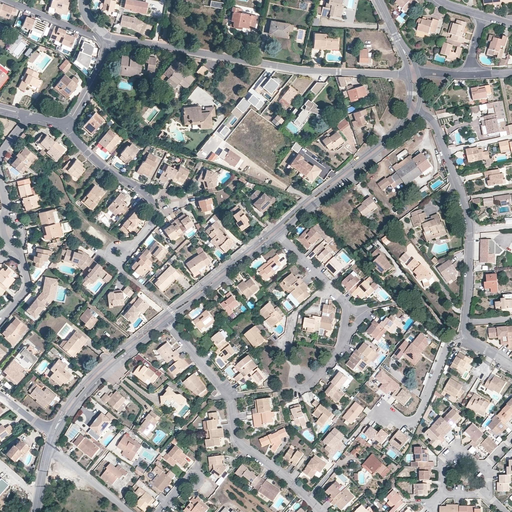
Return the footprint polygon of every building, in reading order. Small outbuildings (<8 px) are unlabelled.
[(51,0),(50,7),(55,8),(54,11),(54,12),(66,15),(69,2),(68,1),(68,0),(51,0)] [(103,0),(103,2),(102,7),(113,10),(115,0),(103,0)] [(147,3),(135,0),(125,0),(123,8),(130,9),(130,11),(145,13),(147,3)] [(328,0),(327,4),(331,4),(330,8),(325,7),(322,6),(322,7),(321,14),(320,15),(328,17),(328,15),(341,18),(343,6),(340,5),(341,0),(328,0)] [(411,9),(414,5),(408,0),(397,0),(395,3),(405,12),(409,8),(411,9)] [(9,6),(9,7),(8,6),(3,3),(2,4),(0,9),(0,15),(9,19),(11,14),(14,15),(17,9),(9,6)] [(254,29),(257,16),(241,13),(237,12),(238,8),(232,7),(231,11),(232,11),(230,21),(233,21),(232,24),(242,26),(248,28),(248,27),(254,29)] [(35,19),(36,18),(32,16),(31,18),(27,16),(22,26),(31,29),(35,19)] [(133,18),(122,16),(120,26),(128,27),(129,26),(130,27),(130,28),(135,30),(139,21),(133,18)] [(43,23),(35,19),(31,29),(31,30),(43,35),(48,23),(44,21),(43,23)] [(427,21),(423,19),(420,19),(417,21),(416,24),(419,25),(417,31),(429,34),(429,32),(435,33),(439,21),(433,19),(433,21),(427,20),(427,21)] [(290,24),(271,20),(268,35),(287,38),(289,31),(290,24)] [(462,37),(463,33),(462,32),(463,27),(465,27),(466,23),(457,20),(456,24),(451,23),(448,33),(452,35),(451,38),(451,39),(462,43),(464,43),(465,38),(462,37)] [(233,21),(230,21),(229,27),(241,29),(242,26),(232,24),(233,21)] [(61,42),(65,33),(66,30),(55,26),(50,38),(61,42)] [(22,36),(17,33),(12,40),(17,43),(22,36)] [(75,42),(78,35),(74,33),(73,37),(65,33),(61,42),(61,43),(71,47),(73,41),(75,42)] [(330,46),(339,46),(339,43),(337,43),(337,38),(325,37),(326,34),(314,33),(313,48),(320,48),(320,49),(325,50),(325,49),(330,49),(330,46)] [(495,36),(490,35),(488,41),(491,42),(494,43),(493,45),(491,45),(489,49),(488,54),(494,56),(494,55),(498,56),(497,57),(502,58),(504,50),(500,49),(501,46),(505,47),(508,37),(503,36),(503,38),(502,40),(495,38),(495,36)] [(90,44),(90,43),(84,41),(85,38),(81,36),(78,43),(82,44),(79,51),(91,56),(93,52),(94,46),(92,45),(90,44)] [(447,40),(446,44),(444,43),(440,54),(447,56),(447,59),(456,61),(457,58),(459,59),(462,49),(460,48),(462,43),(451,39),(447,39),(447,40)] [(27,56),(32,49),(29,46),(24,53),(27,56)] [(367,56),(368,49),(360,48),(359,63),(367,63),(367,56)] [(35,51),(28,60),(32,63),(39,54),(35,51)] [(90,59),(91,56),(79,51),(77,55),(76,60),(87,68),(90,59)] [(148,59),(148,62),(147,67),(155,68),(156,58),(149,57),(148,59)] [(142,60),(121,58),(119,72),(136,75),(137,67),(141,68),(142,61),(142,60)] [(69,62),(66,59),(59,68),(62,70),(69,62)] [(187,77),(182,73),(181,74),(180,73),(181,72),(182,70),(178,66),(180,64),(174,60),(163,73),(169,78),(177,85),(179,83),(186,88),(194,79),(189,75),(187,77)] [(71,65),(69,62),(62,70),(65,73),(71,65)] [(197,72),(202,77),(208,70),(202,65),(197,72)] [(140,72),(141,68),(137,67),(136,75),(119,72),(119,74),(141,77),(142,73),(140,72)] [(28,68),(19,88),(23,90),(27,83),(37,87),(40,80),(36,78),(38,73),(28,68)] [(65,75),(54,87),(67,98),(78,85),(76,84),(79,81),(74,76),(71,80),(65,75)] [(344,77),(338,77),(341,86),(347,85),(344,77)] [(177,85),(169,78),(166,81),(174,88),(177,85)] [(316,82),(310,90),(315,95),(325,83),(316,82)] [(353,89),(347,91),(350,101),(358,99),(357,97),(366,95),(363,85),(353,89)] [(485,86),(471,89),(474,101),(487,98),(485,86)] [(290,88),(279,101),(286,107),(297,93),(290,88)] [(298,116),(297,118),(302,123),(317,106),(311,101),(310,102),(307,100),(300,108),(302,110),(298,115),(298,116)] [(505,118),(502,101),(486,104),(487,109),(494,107),(496,114),(485,117),(488,135),(499,133),(499,132),(497,123),(497,119),(505,118)] [(201,106),(195,107),(195,109),(197,109),(200,111),(200,113),(211,113),(211,117),(215,116),(214,108),(206,108),(206,110),(201,111),(201,106)] [(212,127),(211,117),(211,113),(200,113),(200,111),(197,109),(195,109),(195,107),(184,108),(184,114),(189,114),(189,118),(192,119),(192,123),(200,123),(201,128),(212,127)] [(318,109),(316,118),(323,120),(325,113),(323,112),(324,112),(318,109)] [(353,113),(355,120),(352,121),(354,127),(365,123),(363,115),(366,114),(365,109),(353,113)] [(95,111),(91,115),(92,115),(83,126),(92,134),(103,120),(99,117),(100,116),(95,111)] [(278,126),(283,120),(277,114),(271,121),(278,126)] [(297,118),(293,123),(299,127),(302,123),(297,118)] [(345,119),(337,126),(340,131),(349,124),(345,119)] [(450,129),(456,129),(455,125),(459,125),(459,120),(450,121),(450,129)] [(110,129),(98,142),(111,153),(116,146),(114,145),(120,138),(110,129)] [(328,136),(326,138),(322,140),(329,149),(331,147),(332,149),(343,140),(336,131),(330,136),(328,137),(328,136)] [(35,142),(46,152),(55,142),(46,135),(44,137),(41,135),(35,142)] [(302,145),(296,140),(291,147),(297,151),(302,145)] [(509,140),(499,143),(500,149),(505,148),(508,149),(511,148),(511,153),(511,142),(510,143),(509,140)] [(55,141),(55,142),(46,152),(56,160),(63,151),(57,146),(58,144),(55,141)] [(138,148),(131,142),(128,145),(127,144),(120,152),(121,153),(119,156),(125,161),(127,158),(128,160),(138,148)] [(24,146),(16,155),(25,163),(28,166),(31,163),(33,164),(38,158),(24,146)] [(476,148),(466,150),(469,162),(476,161),(478,157),(484,156),(484,159),(484,160),(489,159),(488,152),(483,153),(482,150),(478,150),(476,151),(476,148)] [(396,154),(399,159),(408,153),(405,149),(396,154)] [(230,150),(227,153),(223,150),(218,155),(234,166),(240,157),(230,150)] [(142,160),(137,169),(142,172),(143,170),(149,173),(156,161),(154,160),(156,156),(148,152),(144,161),(142,160)] [(297,152),(289,163),(312,179),(320,168),(313,163),(312,165),(300,157),(302,155),(297,152)] [(406,185),(431,167),(421,154),(413,160),(410,156),(397,165),(397,164),(393,167),(396,172),(403,181),(406,185)] [(25,163),(16,155),(12,160),(14,161),(11,164),(19,171),(25,163)] [(78,164),(80,163),(76,159),(72,164),(69,161),(62,169),(66,172),(68,170),(73,175),(80,166),(78,164)] [(28,166),(25,163),(19,171),(22,173),(28,166)] [(177,169),(173,167),(167,164),(164,170),(163,169),(158,177),(165,181),(168,175),(172,178),(177,169)] [(82,167),(80,166),(73,175),(77,178),(84,169),(82,167)] [(179,166),(178,167),(177,169),(172,178),(176,180),(177,178),(183,181),(188,171),(179,166)] [(206,169),(203,168),(197,178),(202,180),(204,187),(207,186),(208,191),(216,189),(215,184),(214,179),(217,178),(215,171),(206,168),(206,169)] [(499,169),(485,172),(486,177),(490,176),(490,181),(488,181),(489,187),(500,185),(499,180),(502,179),(505,179),(503,173),(500,174),(499,169)] [(403,181),(396,172),(387,179),(386,178),(378,184),(382,190),(390,185),(393,189),(403,181)] [(29,178),(17,182),(21,198),(23,198),(32,195),(30,188),(28,183),(30,183),(29,178)] [(95,185),(85,195),(87,197),(84,201),(92,208),(98,201),(96,198),(99,195),(101,196),(104,192),(95,185)] [(256,190),(250,196),(255,201),(253,203),(260,210),(270,200),(272,202),(272,203),(276,200),(273,197),(268,195),(267,196),(263,193),(262,194),(260,191),(256,190)] [(116,208),(119,211),(123,214),(128,209),(124,205),(125,203),(123,200),(125,197),(120,193),(107,208),(112,212),(116,208)] [(511,198),(511,199),(511,194),(494,196),(495,201),(500,200),(501,205),(511,203),(511,198)] [(34,195),(32,195),(23,198),(26,209),(37,207),(34,195)] [(212,203),(210,197),(198,200),(200,207),(201,207),(202,211),(211,209),(210,204),(212,203)] [(370,197),(363,202),(365,204),(363,205),(358,209),(364,217),(377,207),(370,197)] [(493,197),(483,198),(484,206),(494,205),(493,197)] [(270,200),(260,210),(262,213),(272,202),(270,200)] [(236,222),(239,226),(242,224),(245,228),(250,225),(247,221),(248,220),(241,209),(239,210),(236,205),(230,210),(237,221),(236,222)] [(141,210),(136,206),(128,215),(130,216),(122,225),(126,228),(130,232),(137,225),(136,224),(135,223),(140,217),(139,216),(142,212),(140,211),(141,210)] [(55,208),(38,213),(39,217),(42,216),(43,221),(41,222),(42,227),(55,223),(52,211),(55,211),(55,208)] [(174,220),(182,231),(183,232),(194,224),(187,215),(186,216),(184,213),(174,220)] [(422,213),(411,218),(415,228),(422,225),(425,232),(423,233),(425,238),(433,236),(432,233),(438,231),(440,236),(441,237),(447,235),(442,222),(440,222),(437,214),(431,217),(432,221),(430,221),(428,222),(427,219),(425,220),(424,218),(422,213)] [(171,239),(182,231),(174,220),(171,222),(172,224),(164,229),(171,239)] [(216,221),(216,220),(205,231),(212,238),(210,240),(217,248),(220,246),(223,249),(227,245),(228,246),(232,242),(229,239),(228,238),(227,239),(225,236),(219,230),(220,229),(218,228),(221,226),(216,221)] [(55,223),(42,227),(43,232),(45,231),(46,234),(44,234),(43,235),(44,239),(50,238),(50,237),(54,236),(58,235),(55,223)] [(315,227),(314,229),(329,242),(334,238),(318,223),(316,225),(320,228),(318,230),(315,227)] [(312,228),(310,231),(307,233),(305,232),(302,235),(304,238),(302,239),(306,243),(304,245),(308,249),(321,237),(312,228)] [(426,242),(440,236),(438,231),(432,233),(433,236),(425,238),(426,242)] [(304,238),(302,235),(298,239),(304,245),(306,243),(302,239),(304,238)] [(176,252),(188,240),(187,238),(175,251),(176,252)] [(481,240),(481,264),(496,264),(495,255),(500,255),(504,251),(493,240),(481,240)] [(156,241),(150,248),(152,250),(150,252),(148,250),(146,248),(142,253),(148,258),(152,254),(160,261),(165,255),(164,255),(167,251),(156,241)] [(234,243),(232,242),(228,246),(227,245),(223,249),(225,252),(234,243)] [(326,265),(334,258),(330,254),(324,248),(325,247),(321,244),(313,251),(317,255),(322,260),(323,262),(321,264),(324,267),(325,266),(326,265)] [(327,245),(325,247),(324,248),(330,254),(331,253),(333,251),(327,245)] [(36,248),(36,252),(37,252),(37,256),(35,256),(34,256),(33,261),(36,262),(35,266),(41,267),(41,264),(43,265),(44,260),(46,261),(47,257),(50,257),(50,254),(51,254),(51,250),(36,248)] [(67,249),(65,256),(71,258),(71,261),(77,263),(84,268),(92,259),(88,256),(87,258),(82,254),(77,253),(67,249)] [(393,268),(388,263),(386,260),(388,258),(378,249),(372,255),(376,260),(373,263),(377,267),(376,268),(383,275),(387,271),(389,273),(393,268)] [(203,251),(186,263),(192,273),(205,264),(206,265),(211,262),(203,251)] [(400,257),(404,263),(410,258),(406,252),(400,257)] [(148,258),(142,253),(138,257),(140,258),(137,262),(135,261),(130,266),(143,277),(151,268),(148,266),(152,262),(148,258)] [(267,262),(268,263),(270,265),(268,267),(266,264),(260,268),(262,271),(261,272),(259,273),(263,278),(272,272),(273,274),(280,269),(279,267),(281,265),(278,260),(280,258),(277,255),(272,259),(272,258),(267,262)] [(71,258),(65,256),(64,260),(76,264),(83,270),(84,268),(77,263),(71,261),(71,258)] [(334,257),(334,258),(326,265),(325,266),(335,275),(344,267),(334,257)] [(92,259),(84,268),(89,272),(83,279),(85,280),(87,282),(89,280),(92,283),(98,276),(101,279),(103,277),(106,273),(100,268),(101,266),(92,259)] [(421,265),(414,259),(407,266),(418,275),(416,277),(420,281),(422,281),(425,288),(430,286),(429,281),(433,277),(429,274),(429,273),(424,268),(425,268),(421,264),(421,265)] [(458,272),(450,262),(439,271),(449,285),(450,284),(454,281),(451,277),(457,272),(458,272)] [(179,275),(170,266),(157,279),(158,280),(154,284),(161,291),(174,278),(175,278),(179,275)] [(2,269),(0,271),(0,281),(4,285),(7,287),(14,279),(10,275),(13,272),(8,268),(5,271),(2,269)] [(384,277),(383,275),(376,268),(373,271),(381,279),(384,277)] [(272,272),(263,278),(265,281),(274,274),(273,274),(272,272)] [(459,281),(456,277),(459,275),(457,272),(451,277),(454,281),(456,283),(456,282),(459,281)] [(297,280),(295,277),(292,274),(283,281),(286,284),(285,285),(288,289),(288,290),(290,294),(291,293),(304,282),(300,278),(298,279),(297,280)] [(352,294),(360,286),(357,283),(360,280),(356,277),(355,278),(351,274),(343,282),(348,287),(346,288),(352,294)] [(497,274),(487,275),(487,282),(484,283),(485,293),(498,291),(497,274)] [(51,296),(53,284),(56,285),(57,279),(45,277),(42,291),(40,294),(47,300),(51,296)] [(244,281),(238,286),(247,298),(259,289),(251,279),(245,283),(244,281)] [(375,291),(365,281),(360,286),(352,294),(355,297),(358,295),(362,299),(366,296),(368,298),(375,291)] [(309,288),(304,282),(291,293),(300,304),(310,296),(307,292),(305,290),(307,289),(309,288)] [(126,287),(123,292),(113,293),(113,291),(109,291),(108,294),(109,302),(112,302),(112,305),(124,304),(123,301),(128,296),(129,297),(133,292),(126,287)] [(226,296),(228,299),(221,304),(230,315),(234,312),(232,310),(239,305),(229,293),(226,296)] [(47,300),(40,294),(36,298),(33,302),(30,306),(26,310),(34,317),(45,305),(44,304),(47,300)] [(511,308),(511,294),(504,295),(504,299),(501,299),(501,302),(495,302),(496,307),(501,307),(502,310),(506,309),(506,307),(508,306),(508,309),(511,308)] [(140,298),(138,298),(135,296),(129,302),(132,305),(124,315),(130,321),(139,310),(141,312),(148,304),(140,298)] [(269,303),(259,311),(267,320),(266,321),(272,328),(280,322),(279,320),(282,318),(277,311),(276,312),(269,303)] [(142,313),(149,305),(148,304),(141,312),(142,313)] [(331,331),(333,319),(335,319),(336,311),(332,306),(324,305),(322,318),(320,329),(319,331),(318,335),(323,336),(324,329),(331,331)] [(95,318),(89,313),(91,311),(89,309),(87,308),(79,318),(85,323),(84,324),(89,329),(97,319),(95,318)] [(95,318),(98,315),(90,308),(89,309),(91,311),(89,313),(95,318)] [(132,323),(141,312),(139,310),(130,321),(132,323)] [(207,311),(194,321),(201,330),(205,327),(209,323),(211,326),(216,322),(207,311)] [(320,329),(322,318),(313,316),(313,319),(305,318),(303,327),(314,329),(314,330),(319,331),(320,329)] [(389,319),(387,318),(384,322),(382,321),(379,325),(382,326),(384,328),(391,334),(397,326),(400,322),(391,316),(389,319)] [(23,324),(15,318),(11,323),(11,322),(2,333),(5,335),(4,337),(13,344),(20,336),(16,333),(23,324)] [(379,325),(374,320),(371,324),(373,325),(370,328),(366,332),(375,339),(381,332),(379,330),(382,326),(379,325)] [(27,327),(23,324),(16,333),(20,336),(27,327)] [(255,327),(245,335),(256,349),(264,342),(257,333),(259,332),(255,327)] [(509,345),(507,327),(489,329),(489,336),(499,335),(499,338),(504,337),(504,345),(509,345)] [(76,331),(68,341),(62,347),(71,354),(82,341),(84,343),(87,340),(76,331)] [(429,336),(422,331),(412,343),(411,345),(404,341),(395,352),(401,357),(404,353),(406,351),(416,359),(422,351),(429,342),(431,341),(432,340),(432,337),(431,337),(429,336)] [(227,342),(220,332),(212,338),(218,345),(216,346),(219,349),(227,342)] [(82,341),(71,354),(73,356),(84,343),(82,341)] [(168,347),(170,346),(167,342),(157,350),(163,357),(168,363),(173,359),(179,354),(176,350),(174,352),(171,349),(170,350),(168,347)] [(235,353),(227,342),(219,349),(216,351),(219,355),(222,352),(224,356),(228,359),(235,353)] [(357,350),(354,353),(368,364),(377,353),(365,343),(359,351),(357,350)] [(53,346),(47,352),(52,357),(58,351),(53,346)] [(25,348),(24,347),(23,347),(14,358),(25,367),(24,368),(28,368),(29,369),(36,360),(36,357),(31,353),(30,351),(25,348)] [(422,351),(416,359),(406,351),(404,353),(417,363),(424,353),(422,351)] [(401,357),(395,352),(393,355),(399,360),(401,357)] [(354,353),(352,356),(353,357),(351,360),(347,364),(353,370),(356,367),(362,372),(368,364),(354,353)] [(377,353),(368,364),(369,365),(372,362),(373,363),(379,355),(377,353)] [(472,360),(459,353),(450,367),(460,374),(467,363),(470,364),(472,360)] [(179,356),(180,355),(179,354),(173,359),(176,362),(169,368),(175,376),(187,366),(179,356)] [(179,356),(187,366),(188,365),(180,355),(179,356)] [(253,370),(257,367),(248,356),(238,364),(243,371),(241,373),(235,378),(238,382),(245,377),(253,370)] [(25,367),(14,358),(10,362),(11,365),(9,364),(3,370),(8,375),(10,373),(15,377),(13,378),(18,382),(24,375),(21,372),(23,368),(24,368),(25,367)] [(58,359),(50,369),(54,372),(50,376),(60,385),(63,382),(64,383),(71,375),(64,368),(66,365),(58,359)] [(463,375),(470,364),(467,363),(460,374),(463,375)] [(143,369),(140,366),(137,370),(140,372),(137,376),(145,382),(148,379),(153,383),(158,376),(155,374),(155,373),(148,368),(148,369),(145,366),(143,369)] [(253,370),(245,377),(248,380),(251,377),(258,385),(266,378),(258,368),(254,371),(253,370)] [(394,392),(399,386),(382,371),(376,378),(384,384),(380,388),(387,393),(390,389),(394,392)] [(340,372),(336,377),(334,380),(333,379),(330,382),(340,389),(348,379),(340,372)] [(207,388),(194,373),(183,382),(187,386),(199,395),(203,392),(207,388)] [(489,378),(485,384),(484,386),(492,392),(493,390),(499,394),(506,382),(495,376),(492,380),(489,378)] [(450,379),(444,389),(457,396),(460,398),(464,391),(461,389),(463,386),(450,379)] [(345,394),(340,389),(330,382),(328,385),(330,386),(325,393),(331,398),(333,395),(340,401),(345,394)] [(30,394),(37,399),(45,406),(47,403),(49,400),(51,402),(56,396),(46,388),(43,391),(33,384),(28,391),(31,393),(30,394)] [(394,392),(392,396),(396,399),(397,397),(400,399),(398,401),(404,406),(411,396),(399,386),(394,392)] [(169,387),(166,390),(168,392),(164,396),(161,397),(162,403),(165,403),(171,408),(176,402),(179,404),(181,404),(183,401),(189,401),(181,394),(177,395),(172,391),(173,389),(169,387)] [(457,396),(444,389),(443,390),(455,398),(457,396)] [(109,396),(107,394),(101,399),(106,403),(107,401),(117,411),(117,410),(124,403),(127,400),(118,391),(114,395),(111,398),(109,396)] [(481,398),(470,392),(467,396),(472,399),(466,407),(474,412),(475,411),(477,408),(485,413),(490,404),(485,401),(484,402),(482,401),(480,400),(481,398)] [(338,403),(340,401),(333,395),(331,398),(338,403)] [(45,406),(37,399),(35,400),(44,407),(45,406)] [(269,399),(258,400),(259,414),(271,412),(270,404),(269,399)] [(330,412),(316,401),(312,404),(318,409),(313,414),(319,419),(318,421),(324,426),(330,418),(327,416),(330,412)] [(363,409),(355,402),(343,417),(351,424),(363,409)] [(127,406),(124,403),(117,410),(120,413),(127,406)] [(291,407),(293,415),(295,419),(294,419),(296,425),(301,424),(301,426),(302,425),(302,427),(306,426),(299,404),(291,407)] [(511,409),(508,405),(497,417),(506,424),(509,421),(508,421),(511,416),(511,409)] [(455,423),(459,419),(461,417),(453,410),(444,419),(451,427),(452,427),(455,424),(455,423)] [(161,418),(152,411),(149,414),(141,422),(144,424),(139,430),(147,436),(151,432),(147,429),(152,424),(155,426),(159,422),(158,421),(161,418)] [(118,419),(109,412),(106,416),(102,413),(90,428),(91,429),(88,433),(97,440),(112,421),(115,424),(118,419)] [(216,420),(219,420),(217,412),(209,413),(210,421),(207,421),(209,430),(210,430),(217,429),(217,425),(216,420)] [(272,418),(272,412),(271,412),(259,414),(257,414),(253,415),(254,419),(256,419),(257,427),(264,427),(264,424),(273,423),(272,418)] [(442,437),(451,427),(444,419),(441,417),(432,427),(442,437)] [(506,424),(497,417),(493,421),(488,426),(497,435),(499,433),(504,428),(506,430),(508,427),(506,424)] [(10,425),(5,428),(2,424),(0,425),(0,439),(13,430),(10,425)] [(472,446),(475,443),(481,437),(484,434),(473,424),(465,432),(471,437),(470,438),(472,441),(470,443),(472,446)] [(367,426),(362,431),(373,440),(374,438),(379,433),(371,426),(369,428),(367,426)] [(442,437),(432,427),(430,429),(425,434),(432,441),(430,443),(434,447),(440,440),(442,442),(443,443),(446,440),(442,437)] [(223,428),(217,429),(210,430),(211,439),(207,440),(205,440),(206,448),(221,446),(220,438),(224,438),(223,428)] [(344,435),(335,428),(323,442),(327,445),(325,449),(329,453),(334,447),(337,450),(341,445),(338,442),(340,440),(344,435)] [(260,439),(262,446),(271,442),(274,444),(273,446),(271,449),(275,452),(283,441),(282,441),(280,439),(287,435),(284,429),(278,432),(278,433),(272,435),(272,434),(260,439)] [(379,433),(374,438),(382,444),(389,435),(382,429),(379,433)] [(399,430),(389,442),(400,450),(409,438),(399,430)] [(125,434),(123,438),(132,443),(133,441),(133,440),(125,434)] [(74,444),(78,447),(79,445),(88,452),(87,454),(92,458),(99,449),(81,435),(77,439),(74,444)] [(484,440),(481,437),(475,443),(472,446),(475,449),(484,440)] [(488,437),(485,441),(481,445),(485,449),(491,454),(498,446),(488,437)] [(18,454),(21,455),(23,453),(21,451),(25,446),(23,445),(25,443),(20,438),(15,443),(17,445),(16,447),(12,444),(5,453),(14,459),(18,454)] [(132,443),(123,438),(117,447),(126,452),(128,453),(127,454),(134,459),(142,446),(133,441),(132,443)] [(79,445),(78,447),(87,454),(88,452),(79,445)] [(183,452),(176,446),(169,455),(167,454),(163,458),(171,465),(175,461),(177,462),(181,465),(185,461),(184,459),(180,456),(183,453),(183,452)] [(418,462),(418,467),(420,467),(428,467),(428,455),(425,455),(425,450),(421,450),(421,447),(414,447),(414,455),(416,455),(416,462),(418,462)] [(290,448),(284,457),(291,461),(292,460),(294,461),(292,464),(295,466),(303,455),(298,451),(297,453),(290,448)] [(128,453),(126,452),(124,455),(133,460),(134,459),(127,454),(128,453)] [(374,456),(373,454),(362,466),(369,472),(371,470),(366,465),(374,456)] [(222,456),(219,456),(213,457),(209,458),(210,466),(213,465),(214,470),(212,473),(215,476),(216,475),(219,477),(226,468),(223,465),(222,460),(223,460),(222,456)] [(327,464),(315,456),(303,472),(310,477),(316,469),(318,470),(321,473),(327,464)] [(387,467),(374,456),(366,465),(371,470),(374,473),(376,471),(384,478),(393,468),(390,464),(387,467)] [(116,468),(110,464),(107,468),(108,469),(104,473),(110,478),(108,480),(113,485),(119,477),(120,479),(124,475),(126,476),(128,473),(122,468),(120,471),(116,468)] [(235,474),(241,479),(243,476),(252,484),(251,485),(255,488),(261,479),(258,476),(257,478),(248,471),(248,470),(242,465),(235,474)] [(157,466),(154,470),(160,475),(163,471),(157,466)] [(431,471),(431,467),(428,467),(420,467),(420,480),(423,480),(429,480),(429,475),(429,471),(431,471)] [(162,492),(176,475),(170,470),(167,475),(164,472),(154,485),(162,492)] [(511,483),(511,475),(510,475),(507,475),(500,475),(500,482),(500,486),(498,486),(498,491),(509,491),(509,483),(511,483)] [(219,486),(225,479),(221,476),(216,483),(219,486)] [(243,476),(241,479),(250,486),(251,485),(252,484),(243,476)] [(266,482),(262,479),(261,479),(255,488),(254,488),(271,503),(279,493),(269,485),(269,486),(265,483),(266,482)] [(3,480),(0,482),(0,497),(10,486),(3,480)] [(429,480),(423,480),(423,484),(414,484),(414,495),(428,495),(428,490),(428,488),(430,488),(430,484),(432,484),(432,480),(429,480)] [(331,503),(342,493),(338,489),(341,486),(337,482),(326,492),(331,497),(328,499),(331,503)] [(140,487),(136,492),(142,497),(136,504),(145,511),(155,500),(140,487)] [(355,497),(346,488),(342,493),(331,503),(334,506),(336,504),(342,510),(355,497)] [(385,496),(390,501),(395,506),(398,508),(403,503),(401,500),(403,498),(392,489),(385,496)] [(201,501),(201,500),(198,497),(196,499),(194,498),(191,501),(193,503),(196,506),(195,507),(192,505),(190,503),(184,510),(186,511),(206,511),(208,510),(199,503),(201,501)] [(210,508),(201,501),(199,503),(208,510),(210,508)]
